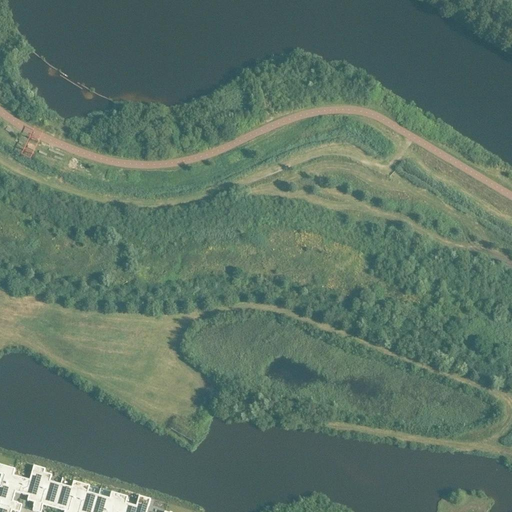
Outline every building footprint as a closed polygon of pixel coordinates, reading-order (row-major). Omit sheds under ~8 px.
[(0,499),(13,503),(16,493),(17,489),(10,487),(13,476),(14,477),(16,470),(0,465),(0,475),(1,476),(0,480),(0,499)] [(13,476),(10,487),(17,489),(16,493),(29,497),(27,502),(34,504),(33,508),(34,508),(44,474),(45,470),(34,467),(30,481),(14,477),(13,476)] [(34,508),(33,511),(41,511),(43,506),(54,510),(61,486),(50,483),(52,476),(44,474),(34,508)] [(61,486),(54,510),(62,511),(73,511),(82,485),(73,482),(72,489),(61,486)] [(82,485),(73,511),(94,511),(99,497),(88,493),(90,487),(82,485)] [(99,497),(94,511),(114,511),(120,496),(111,493),(110,500),(99,497)] [(120,496),(114,511),(135,511),(137,508),(136,507),(126,504),(128,498),(120,496)] [(137,508),(135,511),(147,511),(151,501),(139,497),(136,507),(137,508)] [(0,511),(11,511),(12,511),(20,511),(22,506),(18,505),(18,504),(13,503),(0,499),(0,511)]
